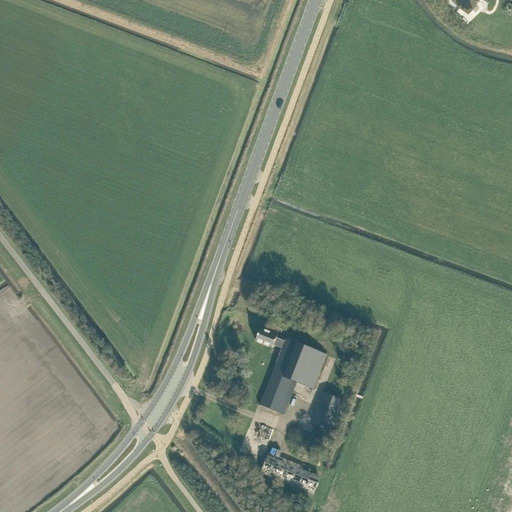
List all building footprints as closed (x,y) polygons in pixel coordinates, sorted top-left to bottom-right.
[(454,0),(453,2),(460,8),(468,14),(476,5),(477,6),(478,4),(479,0),(454,0)] [(273,346),(282,349),(285,342),(276,338),(277,337),(260,330),(256,341),(272,348),(273,346)] [(285,340),(282,349),(259,406),(278,414),(291,382),(313,390),(326,356),(285,340)] [(323,395),(311,425),(329,432),(341,402),(323,395)] [(267,459),(261,474),(313,497),(319,482),(267,459)]
